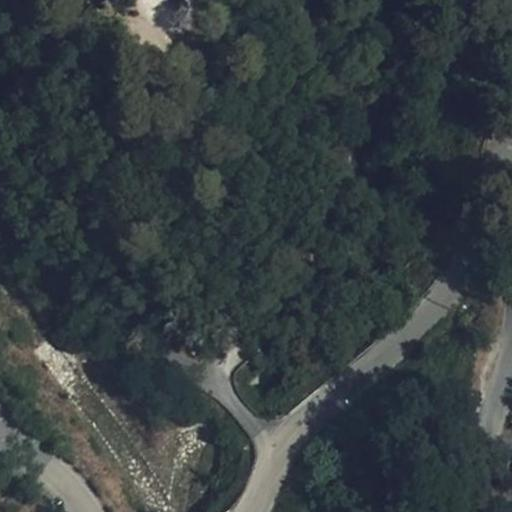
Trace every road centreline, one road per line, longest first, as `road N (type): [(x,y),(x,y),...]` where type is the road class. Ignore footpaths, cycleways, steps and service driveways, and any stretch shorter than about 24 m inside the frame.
road 1 (residential): [(324,0),(353,161),(293,294),(210,379)]
road 2 (residential): [(511,153),(502,162),(479,240),(408,333),(314,409),(284,445)]
road 3 (residential): [(210,379),(159,354),(0,180)]
road 4 (residential): [(511,355),(476,511)]
